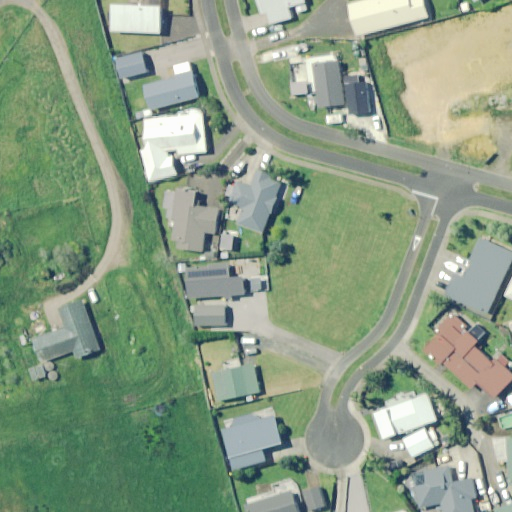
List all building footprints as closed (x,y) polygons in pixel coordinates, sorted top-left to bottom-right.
[(308,10),(307,3),(309,3),(307,0),(261,0),(265,14),(269,13),(272,24),(294,19),(291,7),(296,6),(298,13),(308,10)] [(367,0),(352,4),(360,36),(432,17),(427,0),(367,0)] [(166,7),(116,5),(115,31),(164,34),(166,7)] [(442,102),(442,105),(476,95),(482,115),(511,106),(511,70),(501,30),(458,42),(462,55),(431,64),(421,67),(432,104),(442,102)] [(138,47),(137,41),(118,44),(119,51),(138,47)] [(297,55),(295,46),(271,52),(274,62),(297,55)] [(151,72),(146,52),(121,58),(126,78),(151,72)] [(340,61),(314,64),(319,109),(346,105),(340,61)] [(203,97),(193,62),(177,66),(180,77),(148,85),(155,110),(203,97)] [(210,152),(205,113),(148,120),(150,139),(145,139),(149,180),(179,176),(177,156),(170,157),(169,151),(180,150),(181,155),(210,152)] [(285,185),(257,175),(253,186),(240,181),(232,202),(247,208),(240,224),(266,234),(285,185)] [(198,193),(170,191),(168,219),(178,219),(176,249),(206,251),(207,233),(219,234),(221,209),(197,207),(198,193)] [(511,268),(511,250),(486,239),(468,278),(460,275),(450,296),(491,315),(511,268)] [(192,299),(229,296),(229,301),(236,301),(236,298),(250,296),(250,294),(248,277),(234,278),(233,262),(189,266),(192,299)] [(102,351),(84,301),(62,309),(69,329),(37,340),(45,362),(76,351),(79,359),(102,351)] [(229,326),(229,302),(199,303),(199,327),(229,326)] [(482,341),(455,316),(441,329),(446,333),(429,351),(444,366),(447,363),(475,390),(480,384),(496,398),(511,381),(511,374),(497,360),(494,363),(477,347),(482,341)] [(256,337),(241,333),(239,341),(253,345),(256,337)] [(263,392),(257,364),(216,373),(221,401),(263,392)] [(49,377),(46,366),(33,370),(36,381),(49,377)] [(440,421),(430,394),(377,413),(386,440),(440,421)] [(285,443),(275,408),(235,420),(237,426),(226,430),(238,470),(268,461),(265,449),(285,443)] [(437,446),(427,428),(406,439),(416,458),(437,446)] [(511,437),(497,439),(498,462),(511,461),(511,473),(511,437)] [(456,483),(452,466),(416,474),(424,508),(445,504),(446,511),(477,511),(475,500),(480,499),(475,479),(456,483)] [(336,504),(330,485),(307,493),(313,511),(336,504)] [(301,511),(295,491),(250,505),(252,511),(301,511)]
